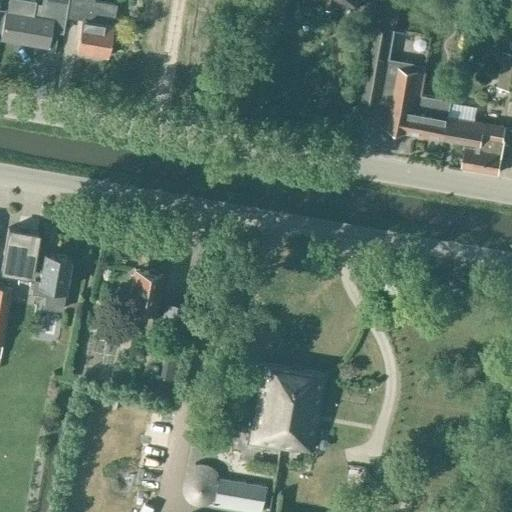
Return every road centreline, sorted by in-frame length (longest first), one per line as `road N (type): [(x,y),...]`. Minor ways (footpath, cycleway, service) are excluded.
road 1 (tertiary): [(511,198),(0,105)]
road 2 (unclassified): [(0,175),(511,265)]
